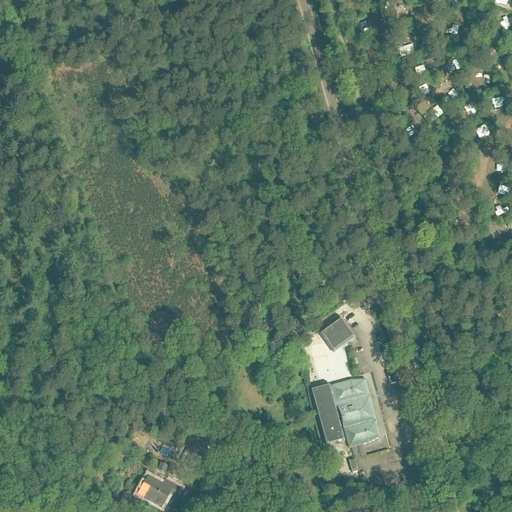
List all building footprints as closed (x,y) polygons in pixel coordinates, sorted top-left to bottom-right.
[(333,353),(354,338),(340,320),(320,335),(333,353)] [(325,447),(344,442),(336,409),(337,408),(348,450),(381,441),(364,381),(350,382),(328,388),(328,387),(310,392),(325,447)] [(339,472),(335,452),(334,450),(322,453),(327,475),(339,472)] [(193,457),(187,468),(194,472),(200,460),(193,457)] [(162,462),(159,469),(167,472),(170,465),(162,462)] [(161,509),(168,495),(169,494),(175,497),(180,488),(166,481),(163,486),(149,478),(139,497),(161,509)] [(203,478),(197,488),(202,491),(208,481),(203,478)]
